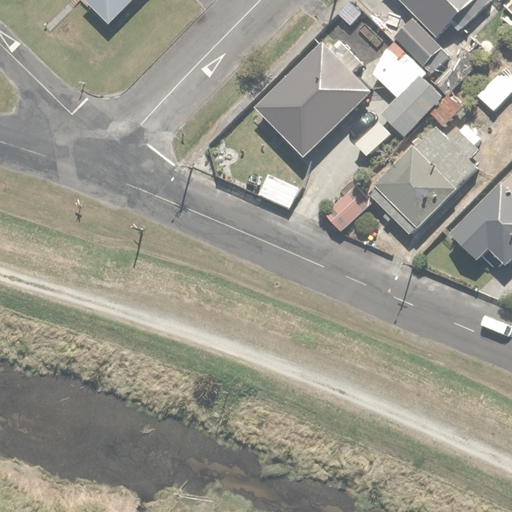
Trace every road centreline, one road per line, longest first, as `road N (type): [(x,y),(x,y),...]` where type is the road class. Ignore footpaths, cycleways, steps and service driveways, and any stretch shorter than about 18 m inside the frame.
road 1 (residential): [(119,173),(511,342)]
road 2 (residential): [(119,173),(137,130),(262,0)]
road 3 (residential): [(0,39),(74,113),(73,158)]
